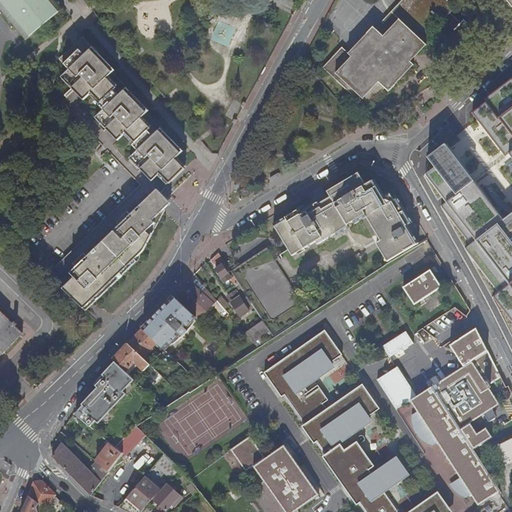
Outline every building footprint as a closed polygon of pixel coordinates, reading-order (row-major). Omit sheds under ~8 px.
[(54,0),(0,0),(0,7),(26,39),(62,9),(54,0)] [(377,31),(373,28),(348,54),(342,48),(331,59),(323,68),(366,109),(385,89),(389,93),(414,66),(411,62),(427,46),(423,43),(436,29),(447,40),(441,46),(455,59),(479,34),(464,20),(462,23),(451,13),(456,8),(446,0),(405,0),(383,25),(377,31)] [(403,0),(382,23),(383,25),(405,0),(403,0)] [(175,160),(183,152),(166,133),(163,136),(159,132),(154,137),(149,132),(151,130),(141,119),(149,112),(132,93),(129,95),(126,91),(119,97),(114,91),(117,89),(107,79),(115,72),(97,52),(95,54),(92,50),(89,53),(84,47),(65,65),(70,71),(62,78),(84,101),(92,93),(101,103),(99,106),(104,111),(96,119),(118,141),(126,134),(136,144),(134,146),(139,152),(130,160),(152,182),(160,175),(170,185),(185,170),(175,160)] [(511,74),(479,105),(511,148),(511,74)] [(511,223),(446,136),(420,160),(450,201),(445,205),(473,244),(465,250),(498,289),(494,291),(511,315),(511,223)] [(388,263),(419,244),(408,226),(413,223),(398,199),(394,201),(391,196),(385,199),(374,181),(365,185),(358,174),(327,192),(330,198),(319,205),(318,203),(300,214),(298,211),(273,225),(292,256),(316,243),(318,246),(336,235),(337,237),(349,229),(347,227),(354,222),(355,225),(367,218),(382,242),(377,245),(388,263)] [(164,210),(170,204),(157,190),(148,199),(158,209),(156,210),(160,214),(164,210)] [(74,279),(63,289),(84,309),(95,299),(105,288),(109,285),(117,278),(142,253),(151,237),(147,232),(156,223),(154,221),(160,214),(156,210),(158,209),(148,199),(131,216),(126,221),(122,218),(116,224),(119,227),(105,241),(87,258),(82,263),(78,259),(72,265),(75,269),(70,275),(74,279)] [(126,221),(131,216),(127,212),(122,218),(126,221)] [(275,337),(309,314),(267,249),(231,272),(234,277),(239,285),(255,307),(265,322),(275,337)] [(119,280),(138,261),(142,253),(117,278),(119,280)] [(231,272),(219,254),(211,261),(217,269),(216,270),(225,283),(234,277),(231,272)] [(83,255),(78,259),(82,263),(87,258),(83,255)] [(414,305),(414,306),(441,288),(436,280),(430,271),(403,289),(410,300),(414,305)] [(95,299),(97,301),(108,291),(111,287),(119,280),(117,278),(109,285),(111,287),(108,290),(105,288),(95,299)] [(188,281),(182,288),(193,299),(206,312),(213,304),(204,294),(203,295),(188,281)] [(255,307),(239,285),(237,286),(239,290),(237,291),(228,297),(241,316),(255,307)] [(190,309),(189,310),(197,318),(198,319),(206,312),(193,299),(182,288),(175,295),(190,309)] [(204,294),(213,304),(217,300),(217,299),(208,290),(204,294)] [(174,297),(143,329),(157,343),(165,350),(195,319),(197,318),(189,310),(174,297)] [(84,309),(86,312),(91,307),(93,305),(97,301),(95,299),(84,309)] [(440,342),(467,326),(456,307),(419,329),(426,341),(435,335),(440,342)] [(0,357),(23,334),(16,327),(18,325),(16,323),(14,325),(10,321),(10,320),(0,310),(0,357)] [(259,347),(275,337),(265,322),(247,333),(259,347)] [(143,329),(128,345),(149,364),(150,362),(144,357),(157,343),(143,329)] [(352,499),(357,507),(360,505),(365,511),(397,511),(384,493),(408,476),(396,461),(373,477),(370,473),(374,469),(356,444),(351,448),(345,441),(370,423),(368,420),(380,411),(361,386),(325,411),(321,406),(325,403),(313,388),(303,395),(299,390),(330,367),(328,364),(341,355),(322,329),(260,373),(278,398),(281,396),(303,426),(300,428),(313,446),(316,444),(325,456),(322,458),(352,499)] [(461,479),(458,481),(451,486),(453,488),(456,492),(462,496),(468,491),(478,506),(500,492),(474,450),(493,438),(486,428),(477,434),(470,423),(484,414),(489,422),(495,418),(490,410),(499,404),(488,388),(490,387),(489,385),(500,377),(475,329),(452,344),(466,366),(438,384),(438,383),(439,382),(435,377),(431,380),(434,385),(435,384),(436,385),(432,387),(416,398),(396,367),(375,381),(396,412),(411,402),(420,416),(413,420),(414,425),(415,429),(417,433),(420,436),(423,440),(428,444),(435,439),(461,479)] [(381,346),(388,358),(401,349),(402,351),(412,344),(404,331),(381,346)] [(128,345),(114,360),(116,362),(127,372),(135,363),(144,371),(150,365),(149,364),(128,345)] [(127,372),(116,362),(94,384),(98,388),(83,405),(84,406),(76,414),(91,427),(109,442),(111,444),(116,448),(137,427),(166,408),(165,408),(134,379),(127,372)] [(146,436),(137,427),(116,448),(124,453),(127,455),(146,436)] [(250,437),(230,451),(232,454),(235,452),(248,471),(253,468),(283,511),(296,511),(319,496),(284,446),(266,459),(250,437)] [(52,456),(91,495),(107,475),(102,470),(104,467),(109,472),(124,453),(116,448),(111,444),(97,461),(95,460),(83,451),(76,457),(57,439),(51,448),(52,456)] [(508,465),(511,463),(511,439),(499,446),(508,465)] [(165,455),(156,466),(172,480),(180,471),(178,468),(165,455)] [(160,490),(146,477),(125,501),(137,511),(142,511),(161,491),(163,489),(162,487),(160,490)] [(30,496),(49,510),(51,507),(48,505),(56,495),(43,482),(35,483),(30,496)] [(199,492),(192,484),(187,487),(194,495),(199,492)] [(175,507),(183,499),(168,485),(154,500),(167,511),(172,505),(175,507)] [(30,496),(23,511),(24,511),(47,511),(49,510),(30,496)] [(451,511),(442,498),(430,507),(426,501),(409,511),(451,511)]
